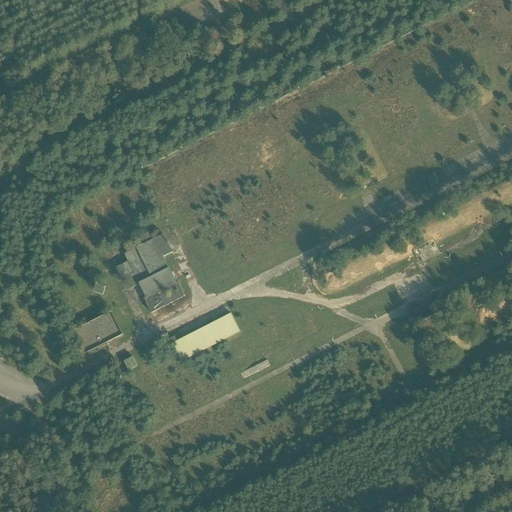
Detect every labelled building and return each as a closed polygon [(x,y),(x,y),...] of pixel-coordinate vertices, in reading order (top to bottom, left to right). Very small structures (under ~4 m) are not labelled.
[(226,24),(230,33),(239,29),(234,19),(226,24)] [(203,33),(208,42),(222,34),(218,26),(203,33)] [(441,119),(448,120),(491,100),(493,93),(488,84),(481,75),(476,69),(458,70),(448,75),(438,81),(434,91),(436,102),(441,119)] [(317,150),(340,197),(386,175),(367,131),(362,125),(354,124),(337,129),(324,136),(316,144),(317,150)] [(132,274),(158,324),(191,307),(166,258),(175,253),(166,235),(155,240),(152,234),(137,241),(141,248),(123,256),(127,264),(119,268),(124,279),(132,274)] [(417,247),(422,261),(440,253),(434,240),(417,247)] [(511,263),(462,288),(479,323),(511,306),(511,263)] [(89,273),(94,283),(105,278),(99,268),(89,273)] [(459,304),(408,331),(427,366),(434,367),(473,348),(476,342),(459,304)] [(76,332),(88,354),(125,335),(114,313),(76,332)] [(174,345),(183,363),(241,334),(232,315),(174,345)] [(127,363),(131,372),(140,368),(136,359),(127,363)] [(251,374),(270,365),(268,361),(249,370),(251,374)]
